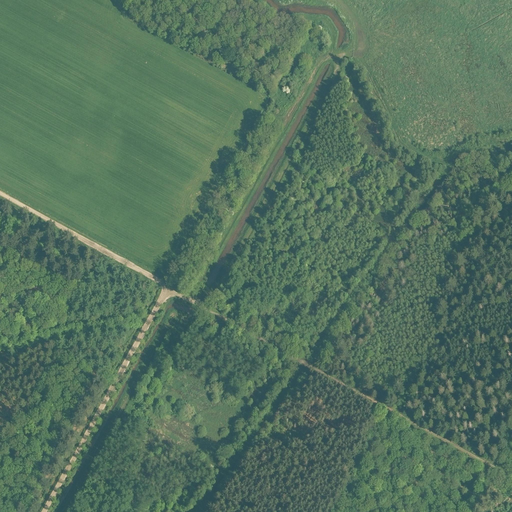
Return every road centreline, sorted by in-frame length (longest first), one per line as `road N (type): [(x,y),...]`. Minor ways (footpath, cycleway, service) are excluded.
road 1 (track): [(198,305),(229,266),(337,72),(333,55),(320,59),(189,299)]
road 2 (track): [(167,287),(511,479)]
road 3 (track): [(170,289),(273,97),(257,76),(233,0)]
road 4 (track): [(214,313),(205,326),(170,318),(63,511)]
road 5 (track): [(44,511),(148,320)]
road 6 (track): [(0,195),(167,287)]
road 7 (track): [(0,346),(148,320)]
